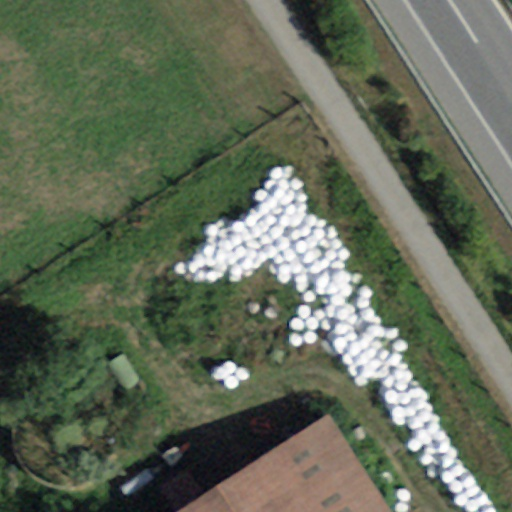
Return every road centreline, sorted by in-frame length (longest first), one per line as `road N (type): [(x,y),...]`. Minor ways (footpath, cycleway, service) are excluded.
road 1 (unclassified): [(264,0),(511,370)]
road 2 (motorway): [(442,0),(511,103)]
